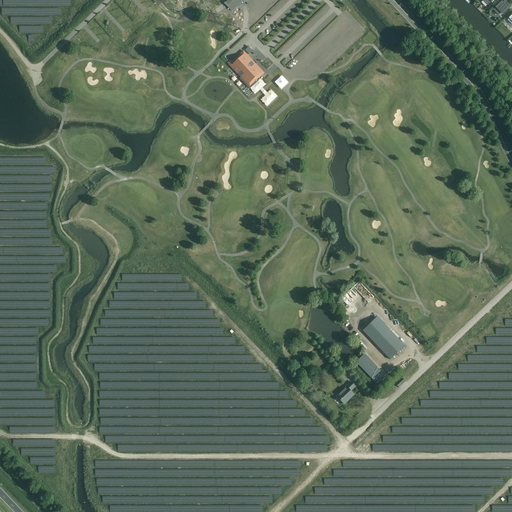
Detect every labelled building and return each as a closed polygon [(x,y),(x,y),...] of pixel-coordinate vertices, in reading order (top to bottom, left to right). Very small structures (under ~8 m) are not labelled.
[(243,0),(228,0),(224,3),(232,11),(243,0)] [(500,4),(494,10),(498,15),(501,12),(503,14),(511,5),(509,3),(510,2),(508,0),(506,0),(503,3),(502,2),(500,4)] [(346,28),(347,27),(350,30),(352,27),(346,21),(342,25),(346,28)] [(233,61),(231,60),(228,63),(237,73),(250,86),(264,73),(255,64),(254,64),(252,61),(252,60),(243,51),(233,61)] [(300,77),(307,70),(304,68),(297,75),(300,77)] [(377,317),(363,330),(390,359),(405,346),(377,317)] [(344,404),(344,403),(350,398),(354,394),(351,391),(355,386),(351,382),(346,386),(346,387),(338,395),(341,399),(340,400),(344,404)]
